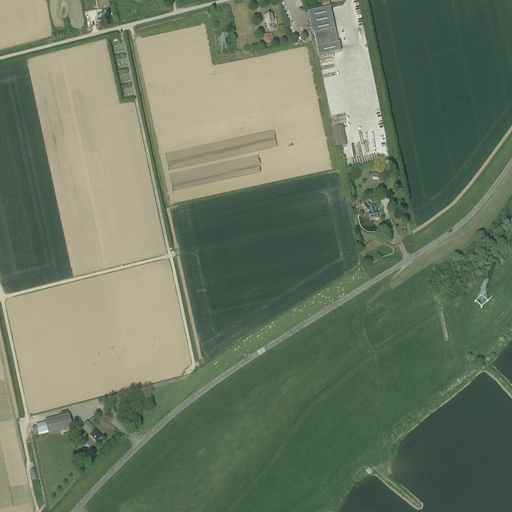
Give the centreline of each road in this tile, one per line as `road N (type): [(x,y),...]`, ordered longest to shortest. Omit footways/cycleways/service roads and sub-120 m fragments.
road 1 (unclassified): [(75,511),(157,427),(223,376),(455,229),(511,162)]
road 2 (unclassified): [(0,58),(228,0)]
road 3 (track): [(0,289),(49,505),(41,511)]
road 4 (unknown): [(347,0),(361,128)]
